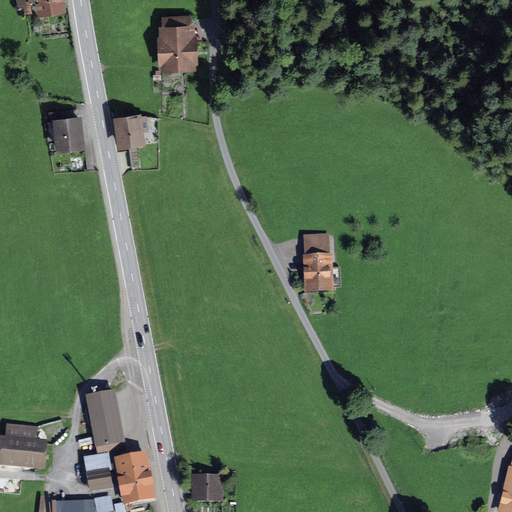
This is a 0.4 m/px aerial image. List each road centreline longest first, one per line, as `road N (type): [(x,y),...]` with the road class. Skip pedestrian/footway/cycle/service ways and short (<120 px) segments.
road 1 (secondary): [(79,0),(173,511)]
road 2 (unknown): [(45,511),(86,390),(123,355),(143,353)]
